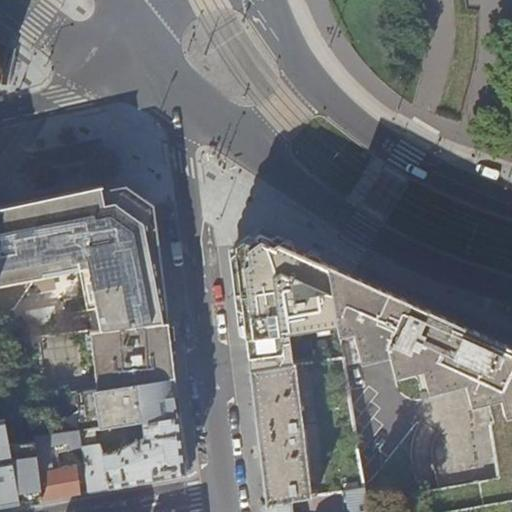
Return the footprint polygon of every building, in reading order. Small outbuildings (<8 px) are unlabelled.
[(0,345),(86,332),(168,321),(165,294),(154,207),(116,184),(13,205),(0,207),(0,345)] [(235,248),(235,255),(250,370),(342,357),(328,266),(284,248),(259,237),(247,245),(243,243),(235,248)] [(511,511),(511,346),(460,323),(410,301),(375,285),(343,270),(328,264),(328,266),(342,357),(343,356),(345,365),(389,354),(394,376),(422,369),(428,392),(464,383),(470,405),(488,402),(493,422),(490,422),(498,478),(417,493),(421,511),(511,511)] [(171,347),(168,321),(86,332),(95,389),(133,383),(175,377),(171,347)] [(366,487),(345,365),(343,356),(342,357),(250,370),(257,434),(266,504),(315,496),(366,487)] [(76,392),(82,431),(85,431),(85,432),(95,430),(110,427),(120,426),(138,422),(179,414),(177,398),(176,385),(175,377),(133,383),(95,389),(76,392)] [(182,433),(179,414),(138,422),(120,426),(121,440),(124,446),(113,452),(107,453),(103,453),(101,444),(98,444),(95,430),(85,432),(85,431),(82,431),(80,432),(89,491),(112,487),(187,474),(182,433)] [(0,421),(0,507),(17,505),(44,500),(39,472),(34,440),(8,444),(4,421),(0,421)] [(80,493),(75,465),(39,472),(44,500),(63,496),(80,493)] [(421,511),(417,493),(416,490),(392,493),(395,511),(421,511)] [(292,511),(292,507),(303,505),(304,508),(316,506),(315,496),(266,504),(261,505),(262,511),(292,511)]
